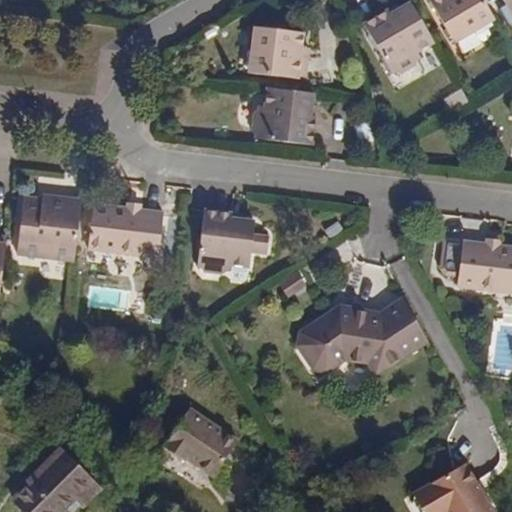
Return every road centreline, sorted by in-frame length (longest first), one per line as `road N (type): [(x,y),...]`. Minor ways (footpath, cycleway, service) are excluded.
road 1 (residential): [(87,149),(511,209)]
road 2 (residential): [(218,0),(127,58),(87,149)]
